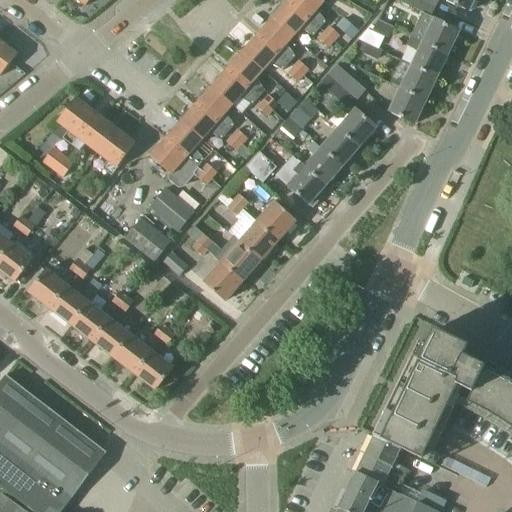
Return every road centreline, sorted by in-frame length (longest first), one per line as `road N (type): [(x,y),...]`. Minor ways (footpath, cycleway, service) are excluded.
road 1 (residential): [(154,437),(415,142)]
road 2 (residential): [(392,269),(511,34)]
road 3 (residential): [(256,440),(297,424),(328,396),(392,269)]
road 4 (residential): [(154,437),(0,325)]
road 5 (residential): [(511,335),(392,269)]
